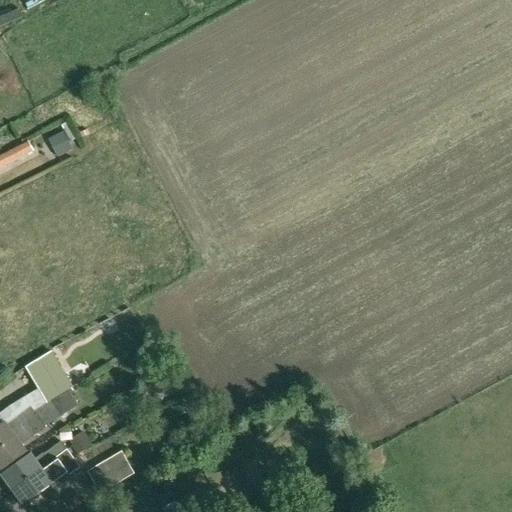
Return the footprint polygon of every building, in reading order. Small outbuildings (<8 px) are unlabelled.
[(73,150),(63,132),(48,140),(57,158),(73,150)] [(0,167),(32,151),(27,141),(0,155),(0,167)] [(0,448),(45,416),(40,408),(46,404),(69,391),(68,390),(71,388),(51,354),(25,369),(38,391),(25,400),(30,407),(0,426),(0,448)] [(69,391),(46,404),(40,408),(45,416),(0,448),(0,471),(25,453),(21,446),(46,427),(45,426),(78,407),(76,404),(69,391)] [(87,432),(72,440),(82,456),(96,447),(87,432)] [(13,490),(66,452),(60,445),(34,464),(28,457),(2,475),(13,490)] [(66,452),(13,490),(23,504),(49,486),(51,488),(78,469),(66,452)] [(219,454),(178,476),(195,511),(212,511),(243,498),(219,454)] [(108,461),(86,473),(100,495),(121,483),(108,461)]
